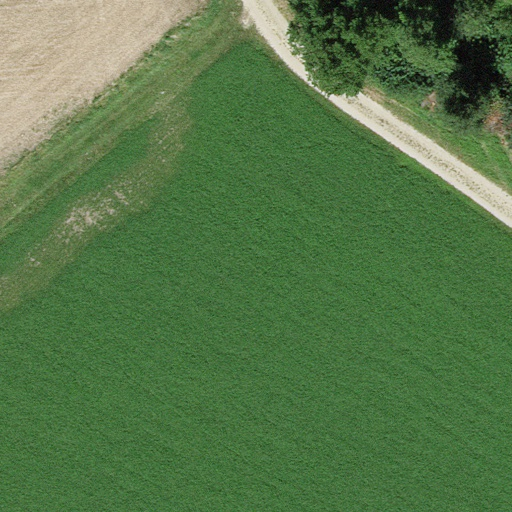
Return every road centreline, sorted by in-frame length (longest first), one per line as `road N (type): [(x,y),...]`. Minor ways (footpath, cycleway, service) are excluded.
road 1 (track): [(246,0),(262,40),(293,69),(511,230)]
road 2 (track): [(0,221),(76,146),(250,10)]
